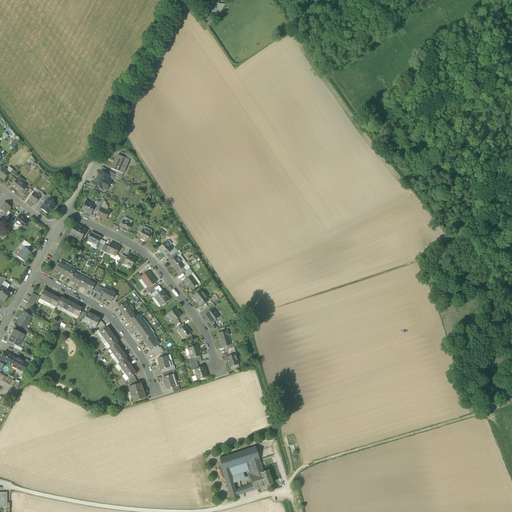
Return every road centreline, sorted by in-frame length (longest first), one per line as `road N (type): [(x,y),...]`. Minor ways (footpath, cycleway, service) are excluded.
road 1 (residential): [(65,209),(150,257),(202,327),(216,367)]
road 2 (track): [(284,487),(302,466),(472,416)]
road 3 (track): [(97,150),(112,139),(183,0)]
road 4 (residential): [(31,272),(105,311),(153,388)]
